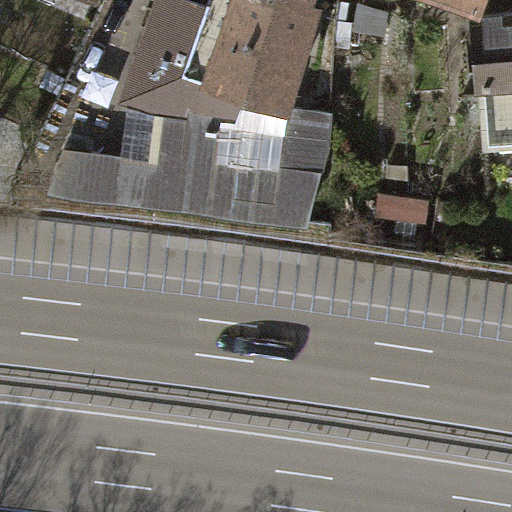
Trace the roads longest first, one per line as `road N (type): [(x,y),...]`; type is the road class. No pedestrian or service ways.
road 1 (motorway): [(511,382),(0,313)]
road 2 (motorway): [(0,454),(423,511)]
